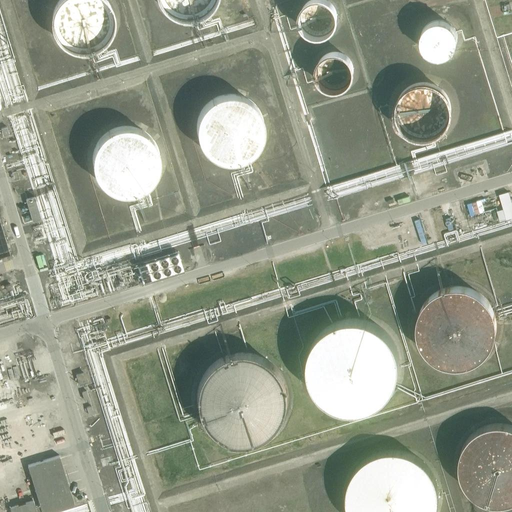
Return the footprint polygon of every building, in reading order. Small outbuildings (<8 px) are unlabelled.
[(116,16),(115,9),(113,3),(111,0),(55,0),(54,3),(52,9),(52,16),(52,22),(54,27),(56,33),(61,38),(65,42),(71,45),(76,47),(83,48),(90,47),(96,46),(101,43),(106,39),(110,34),(113,29),(115,23),(116,16)] [(161,0),(162,1),(165,5),(170,9),(174,12),(181,14),(187,15),(193,15),(198,13),(203,11),(207,9),(210,7),(214,2),(214,0),(161,0)] [(339,15),(339,14),(339,11),(338,6),(336,3),(333,0),(304,0),(302,3),(300,6),(299,10),(299,14),(299,18),(300,21),(301,25),(304,28),(307,30),(310,33),(313,34),(318,34),(321,34),(326,33),(329,32),(332,29),(335,26),(337,23),(339,19),(339,15)] [(459,38),(459,37),(459,33),(458,30),(456,26),(453,23),(449,20),(446,19),(442,18),(439,18),(435,18),(431,19),(428,22),(425,24),(423,27),(421,31),(420,34),(420,38),(421,42),(422,46),(424,49),(427,52),(431,54),(434,56),(437,57),(441,57),(444,56),(448,55),(451,53),(454,51),(456,48),(458,45),(459,41),(459,38)] [(357,69),(356,65),(355,62),(354,58),(351,55),(348,52),(345,50),(341,49),(336,48),(332,48),(328,49),(325,51),(322,54),(319,56),(318,60),(316,63),(315,68),(316,71),(317,75),(318,79),(320,82),(324,85),(327,87),(331,88),(335,89),(340,89),(344,88),(348,86),(350,83),(353,80),(355,77),(356,73),(357,69)] [(453,108),(453,103),(451,97),(449,93),(445,88),(440,84),(436,82),(431,80),(426,80),(420,80),(416,81),(411,83),(406,87),(402,91),(399,97),(397,103),(397,107),(397,113),(399,118),(401,123),(404,127),(408,131),(413,133),(418,135),(424,136),(429,136),(435,134),(439,132),(444,129),(448,124),(451,119),(452,114),(453,108)] [(265,125),(265,124),(264,117),(262,110),(258,105),(254,100),(252,98),(248,95),(242,92),(236,91),(230,90),(224,91),(217,93),(211,96),(207,100),(203,105),(200,110),(199,114),(198,118),(197,124),(198,131),(200,137),(203,144),(207,148),(212,152),(218,155),(224,157),(230,158),(235,158),(242,156),(248,153),(251,151),(254,149),(258,144),(262,137),(264,131),(265,125)] [(161,158),(161,157),(160,150),(158,143),(154,137),(150,132),(145,128),(138,124),(131,123),(124,122),(120,123),(117,124),(110,126),(106,129),(101,133),(97,138),(94,145),(92,151),(91,158),(92,164),(94,171),(98,177),(102,182),(108,187),(113,189),(120,191),(126,192),(132,191),(139,189),(145,187),(150,182),(155,177),(158,171),(160,164),(161,158)] [(9,135),(7,127),(1,129),(3,137),(9,135)] [(506,218),(511,216),(511,202),(509,193),(500,195),(506,218)] [(26,200),(33,222),(41,219),(35,197),(26,200)] [(0,255),(10,252),(0,219),(0,255)] [(134,263),(140,282),(176,270),(170,251),(134,263)] [(498,325),(498,324),(498,320),(497,316),(497,312),(495,308),(493,303),(491,300),(486,295),(481,291),(474,287),(466,285),(461,284),(458,284),(454,284),(450,285),(442,287),(435,291),(429,296),(426,299),(424,302),(421,309),(419,313),(418,317),(418,324),(418,331),(419,335),(421,340),(424,347),(429,353),(435,357),(438,359),(443,362),(450,364),(457,364),(464,364),(472,362),(478,359),(482,356),(485,354),(488,351),(491,347),(495,341),(496,337),(497,333),(498,329),(498,325)] [(400,363),(400,362),(400,358),(399,353),(398,349),(396,345),(395,341),(392,336),(387,330),(383,327),(380,324),(376,322),(372,320),(366,318),(362,317),(355,316),(350,316),(345,317),(341,318),(336,319),(329,323),(326,325),(322,328),(319,331),(316,335),(314,339),(312,343),(310,348),(309,352),(308,357),(307,361),(308,366),(308,370),(310,378),(314,385),(316,389),(319,393),(322,396),(326,400),(329,401),(334,404),(342,407),(347,408),(352,408),(355,408),(362,408),(366,407),(370,405),(375,403),(378,401),(381,400),(386,395),(389,392),(392,387),(396,380),(397,377),(399,372),(399,367),(400,363)] [(290,397),(290,396),(290,392),(289,387),(288,382),(286,378),(285,374),(282,370),(279,366),(276,363),(273,360),(269,357),(264,354),(259,352),(252,350),(248,349),(242,349),(238,349),(233,350),(227,352),(224,353),(220,355),(216,357),(210,363),(205,369),(202,373),(200,378),(199,382),(197,387),(197,392),(196,396),(197,401),(197,405),(198,409),(200,413),(202,418),(204,421),(206,424),(210,428),(213,431),(216,434),(220,436),(224,438),(229,440),(233,441),(242,442),(245,442),(251,442),(255,441),(260,439),(264,438),(269,435),(273,432),(276,429),(280,425),(282,422),(284,418),(286,414),(289,406),(289,402),(290,397)] [(87,383),(84,372),(75,374),(79,385),(87,383)] [(511,421),(506,420),(499,420),(491,421),(488,422),(483,423),(477,427),(473,430),(471,432),(469,435),(466,439),(463,445),(461,453),(460,461),(461,468),(463,476),(465,480),(467,483),(472,488),(477,493),(484,497),(491,499),(496,500),(500,500),(504,500),(509,499),(511,498),(511,421)] [(439,495),(439,494),(439,490),(439,485),(437,480),(436,477),(434,471),(431,467),(426,461),(420,456),(416,453),(411,451),(403,449),(398,448),(394,448),(385,448),(381,449),(376,451),(372,453),(368,455),(364,458),(361,461),(358,463),(355,467),(353,471),(350,476),(349,480),(348,485),(347,493),(347,497),(347,502),(348,506),(350,511),(435,511),(438,504),(439,500),(439,495)] [(33,500),(10,507),(11,511),(36,511),(41,510),(41,511),(49,511),(74,504),(59,455),(28,465),(40,505),(35,507),(33,500)]
